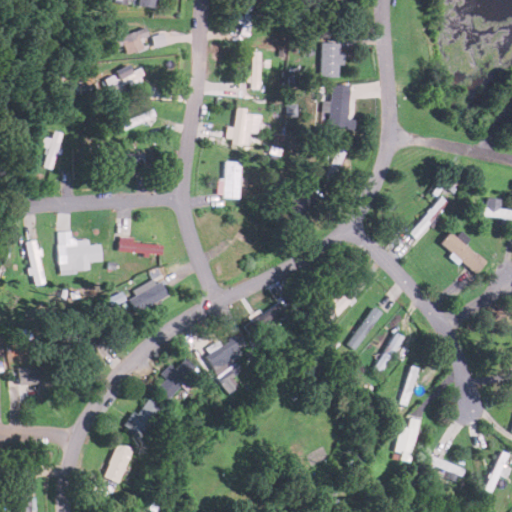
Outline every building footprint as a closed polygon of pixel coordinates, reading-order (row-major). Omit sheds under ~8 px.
[(155,8),(155,0),(137,0),(137,5),(155,8)] [(112,47),(122,44),(125,54),(142,47),(138,38),(147,35),(143,26),(123,34),(120,26),(106,31),(112,47)] [(342,64),(342,51),(337,51),(337,42),(319,41),(318,75),(337,76),(337,64),(342,64)] [(257,87),(258,50),(250,50),(249,87),(257,87)] [(112,70),(114,73),(103,78),(109,91),(142,77),(138,67),(130,70),(128,63),(112,70)] [(320,99),(320,111),(327,111),(326,127),(346,127),(347,84),(328,83),(328,99),(320,99)] [(117,123),(120,129),(145,118),(147,122),(155,119),(150,108),(117,123)] [(246,144),(248,109),(233,109),(232,126),(227,126),(226,143),(246,144)] [(50,137),(41,136),(40,147),(45,147),(42,166),(53,168),(56,147),(57,147),(59,132),(51,131),(50,137)] [(322,178),(330,181),(345,145),(337,141),(322,178)] [(141,166),(141,152),(105,154),(106,167),(141,166)] [(237,178),(237,161),(222,160),(221,178),(214,178),(214,195),(236,196),(237,186),(242,186),(242,178),(237,178)] [(296,218),(313,198),(300,186),(282,207),(296,218)] [(511,208),(499,208),(499,198),(484,197),(484,206),(476,206),(476,215),(510,217),(511,208)] [(97,260),(96,243),(85,244),(85,238),(69,239),(69,230),(55,231),(57,272),(86,270),(86,260),(97,260)] [(438,243),(450,252),(449,255),(475,274),(486,260),(465,244),(470,238),(459,230),(455,236),(447,231),(438,243)] [(158,243),(130,242),(130,236),(116,236),(115,251),(158,253),(158,243)] [(29,267),(28,267),(31,284),(42,282),(34,239),(23,241),(29,267)] [(330,299),(334,302),(324,313),(331,319),(368,280),(356,270),(330,299)] [(130,289),(133,294),(125,299),(132,312),(164,294),(154,276),(130,289)] [(256,316),(261,325),(284,312),(279,302),(256,316)] [(354,350),(381,312),(371,306),(345,344),(354,350)] [(79,348),(99,339),(92,323),(72,333),(79,348)] [(374,370),(383,374),(391,354),(403,359),(407,349),(397,345),(401,335),(390,331),(374,370)] [(215,374),(233,364),(230,359),(244,351),(235,334),(218,343),(216,339),(200,348),(215,374)] [(157,373),(163,379),(154,387),(164,398),(195,371),(183,358),(171,369),(167,365),(157,373)] [(399,403),(408,405),(416,367),(407,365),(399,403)] [(15,367),(15,383),(50,383),(50,372),(27,372),(27,367),(15,367)] [(159,408),(146,398),(134,413),(131,411),(120,425),(136,437),(159,408)] [(393,450),(401,452),(399,459),(409,461),(416,419),(407,417),(406,427),(398,425),(393,450)] [(129,448),(114,442),(100,477),(116,483),(129,448)] [(507,453),(499,450),(483,489),(491,492),(507,453)] [(464,468),(428,454),(425,461),(461,476),(464,468)] [(28,511),(28,484),(13,484),(13,511),(28,511)]
